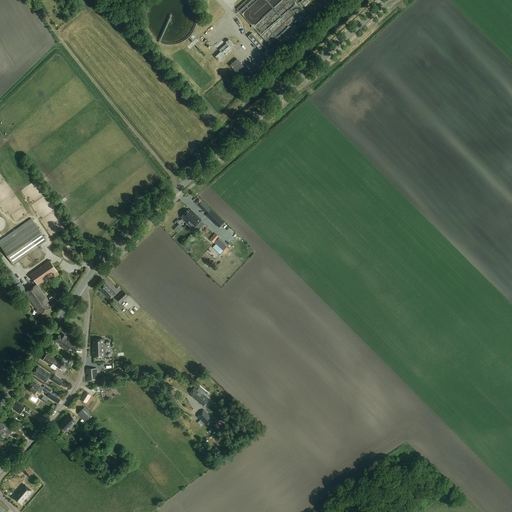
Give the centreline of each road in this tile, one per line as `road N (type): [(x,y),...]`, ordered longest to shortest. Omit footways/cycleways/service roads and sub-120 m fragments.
road 1 (tertiary): [(81,287),(127,233),(387,0)]
road 2 (track): [(179,197),(169,172),(35,0)]
road 3 (unclassified): [(0,477),(76,387),(88,300),(81,287)]
road 4 (tertiary): [(0,409),(81,287)]
